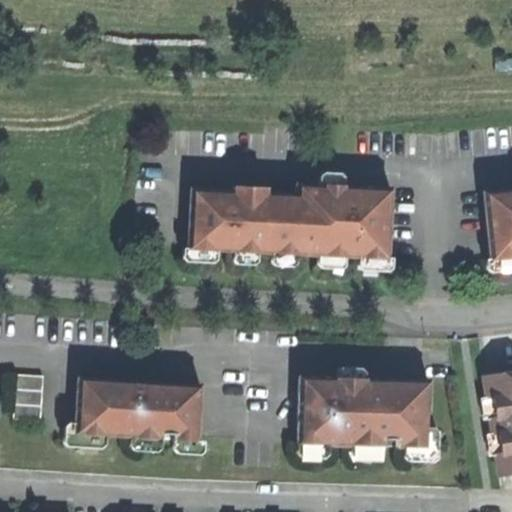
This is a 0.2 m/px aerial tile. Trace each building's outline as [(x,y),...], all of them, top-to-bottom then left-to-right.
[(192,190),(190,252),(239,254),(326,257),(343,257),(344,250),(360,251),(360,258),(389,259),(392,189),(298,186),(297,194),(192,190)] [(483,192),(490,261),(511,258),(511,189),(509,190),(510,197),(497,198),(496,191),(483,192)] [(509,190),(496,191),(497,198),(510,197),(509,190)] [(338,378),(338,383),(365,383),(365,380),(365,369),(338,368),(338,378)] [(511,371),(508,372),(485,376),(500,473),(511,471),(511,371)] [(15,420),(42,422),(44,377),(17,375),(15,420)] [(300,377),(299,444),(332,445),(342,445),(353,445),(384,446),(404,446),(425,447),(426,426),(426,414),(430,414),(430,381),(365,380),(365,383),(338,383),(313,382),(308,377),(300,377)] [(202,384),(79,380),(78,424),(77,436),(108,437),(121,438),(132,438),(165,440),(175,440),(200,441),(202,384)] [(108,445),(108,437),(77,436),(78,424),(70,424),(65,430),(64,441),(70,450),(101,451),(108,445)] [(435,426),(426,426),(425,447),(404,446),(404,456),(410,462),(434,462),(439,457),(439,430),(435,426)] [(164,450),(165,440),(132,438),(132,449),(135,453),(160,454),(164,450)] [(206,441),(200,441),(175,440),(175,450),(177,455),(202,456),(206,452),(206,441)] [(332,455),(332,445),(299,444),(299,455),(302,459),(325,460),(332,455)] [(384,457),(384,446),(353,445),(353,456),(356,461),(380,461),(384,457)]
